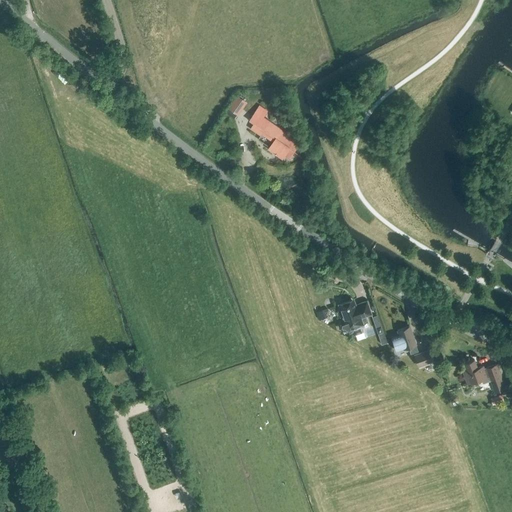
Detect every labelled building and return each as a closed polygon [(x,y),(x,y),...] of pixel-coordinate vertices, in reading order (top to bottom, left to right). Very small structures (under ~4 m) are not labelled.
[(238,115),(246,103),(237,97),(229,109),(238,115)] [(299,143),(269,122),(263,117),(267,111),(259,105),(249,120),(253,123),(250,128),(260,135),(262,132),(274,141),(269,148),(282,157),(284,154),(289,157),(299,143)] [(302,201),(302,205),(305,208),(309,206),(310,202),(306,199),(302,201)] [(339,320),(337,324),(339,328),(349,332),(352,331),(355,327),(362,324),(362,322),(366,320),(365,316),(371,314),(367,300),(356,304),(354,299),(338,304),(344,319),(339,320)] [(321,319),(329,315),(326,308),(318,311),(321,319)] [(380,313),(374,315),(383,343),(389,341),(380,313)] [(400,336),(392,338),(396,350),(404,347),(404,348),(409,346),(411,353),(418,350),(409,326),(398,330),(400,336)] [(434,360),(430,348),(414,354),(418,366),(434,360)] [(475,359),(464,362),(466,369),(462,370),(467,382),(480,378),(483,382),(490,379),(495,391),(506,387),(496,362),(477,367),(475,359)] [(499,394),(490,398),(493,404),(504,400),(502,394),(499,394)]
